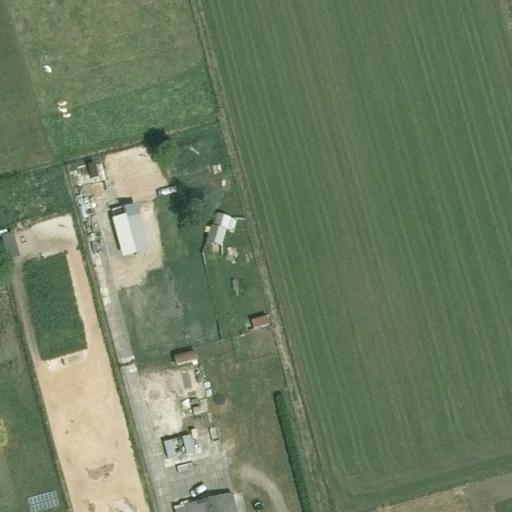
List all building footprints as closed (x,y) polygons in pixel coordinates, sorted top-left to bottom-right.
[(96,204),(115,200),(112,182),(93,185),(96,204)] [(221,214),(214,242),(224,245),(232,216),(221,214)] [(120,288),(139,283),(134,258),(114,263),(120,288)] [(197,443),(169,445),(170,467),(198,466),(197,443)] [(184,511),(236,511),(232,495),(183,507),(184,511)]
